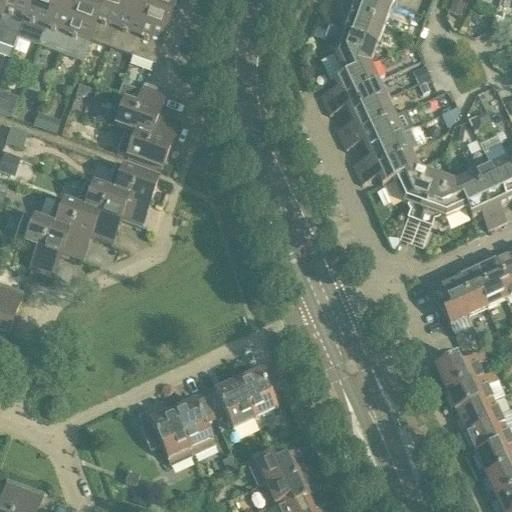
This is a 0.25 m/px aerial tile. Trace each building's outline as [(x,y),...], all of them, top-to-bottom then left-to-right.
[(0,34),(16,40),(31,0),(6,0),(0,18),(0,34)] [(37,47),(54,0),(31,0),(16,40),(37,47)] [(58,55),(77,0),(54,0),(37,47),(58,55)] [(100,7),(99,6),(82,0),(77,0),(58,55),(80,63),(88,43),(87,42),(100,7)] [(108,50),(126,0),(101,0),(99,6),(100,7),(87,42),(88,43),(108,50)] [(129,58),(150,0),(148,0),(126,0),(108,50),(129,58)] [(173,9),(150,0),(129,58),(152,66),(173,9)] [(383,29),(390,9),(366,0),(351,0),(349,6),(334,0),(332,0),(329,9),(383,29)] [(366,0),(390,9),(393,0),(366,0)] [(375,50),(383,29),(329,9),(325,19),(342,26),(338,36),(375,50)] [(369,67),(375,50),(338,36),(328,32),(324,43),(336,48),(332,58),(342,80),(369,67)] [(377,86),(369,67),(342,80),(332,84),(336,92),(320,100),(324,110),(377,86)] [(385,103),(377,86),(324,110),(329,119),(345,112),(348,120),(385,103)] [(154,119),(155,119),(164,95),(142,87),(134,109),(115,102),(106,127),(123,133),(145,141),(154,119)] [(12,106),(0,101),(0,115),(8,118),(12,106)] [(393,121),(385,103),(348,120),(352,128),(336,135),(340,145),(393,121)] [(176,127),(155,119),(154,119),(145,141),(123,133),(114,158),(159,174),(176,127)] [(401,138),(393,121),(340,145),(345,154),(361,147),(365,155),(401,138)] [(12,129),(8,146),(25,150),(28,133),(12,129)] [(409,135),(401,138),(365,155),(369,163),(352,171),(356,180),(409,156),(417,152),(409,135)] [(0,172),(15,178),(21,161),(5,156),(0,171),(0,172)] [(417,172),(409,156),(356,180),(360,189),(377,181),(380,189),(391,184),(417,172)] [(511,175),(506,161),(488,169),(506,206),(511,203),(511,175)] [(19,178),(29,179),(31,164),(20,163),(19,178)] [(113,168),(104,193),(104,194),(124,202),(117,222),(117,223),(138,230),(156,184),(113,168)] [(506,206),(488,169),(471,177),(495,231),(506,226),(498,210),(506,206)] [(418,225),(435,179),(417,172),(391,184),(400,205),(411,209),(407,220),(418,225)] [(495,231),(471,177),(453,185),(465,212),(470,222),(478,218),(486,235),(495,231)] [(465,212),(453,185),(435,179),(418,225),(430,229),(434,218),(445,221),(465,212)] [(104,194),(104,193),(83,185),(75,210),(83,213),(82,214),(94,218),(87,240),(108,247),(117,223),(117,222),(124,202),(104,194)] [(83,213),(75,210),(54,202),(46,226),(53,229),(53,230),(64,234),(57,256),(78,264),(87,240),(94,218),(82,214),(83,213)] [(46,226),(23,217),(13,244),(36,252),(28,273),(48,280),(57,256),(64,234),(53,230),(53,229),(46,226)] [(511,265),(509,260),(494,267),(504,289),(498,291),(505,305),(511,302),(511,265)] [(504,289),(494,267),(484,272),(479,263),(470,267),(475,276),(476,276),(486,297),(480,300),(487,314),(505,305),(498,291),(504,289)] [(476,276),(475,276),(465,281),(461,271),(451,276),(456,285),(457,285),(467,306),(461,309),(468,323),(487,314),(480,300),(486,297),(476,276)] [(457,285),(456,285),(446,290),(442,280),(431,286),(437,298),(441,296),(444,303),(437,306),(448,332),(468,323),(461,309),(467,306),(457,285)] [(22,296),(0,287),(0,340),(4,342),(22,296)] [(434,371),(444,393),(466,383),(469,391),(483,384),(482,382),(476,370),(487,365),(483,355),(471,361),(472,363),(459,368),(456,361),(434,371)] [(249,379),(235,385),(252,422),(275,412),(268,398),(279,393),(267,366),(247,375),(249,379)] [(493,377),(482,382),(483,384),(469,391),(466,383),(444,393),(454,415),(476,405),(480,412),(493,406),(486,392),(497,386),(493,377)] [(252,422),(235,385),(221,392),(219,388),(200,396),(213,423),(223,418),(230,433),(252,422)] [(213,423),(200,396),(183,404),(184,408),(169,415),(190,460),(214,449),(203,427),(213,423)] [(500,421),(493,406),(480,412),(476,405),(454,415),(465,438),(500,421)] [(190,460),(169,415),(156,421),(155,417),(136,426),(148,453),(159,448),(169,470),(190,460)] [(492,442),(506,435),(500,421),(465,438),(475,459),(496,450),(492,442)] [(511,459),(511,447),(506,435),(492,442),(496,450),(475,459),(485,481),(506,471),(503,464),(511,459)] [(270,458),(247,469),(257,490),(265,487),(279,480),(281,486),(305,475),(305,474),(299,462),(309,458),(305,449),(294,454),(295,456),(273,466),(270,458)] [(511,459),(503,464),(506,471),(485,481),(495,503),(511,495),(511,459)] [(315,470),(305,474),(305,475),(281,486),(279,480),(265,487),(274,507),(289,501),(292,508),(315,497),(309,483),(319,479),(315,470)] [(129,473),(127,479),(124,485),(135,489),(140,477),(129,473)] [(35,511),(41,497),(8,485),(0,506),(0,511),(35,511)] [(511,511),(511,495),(495,503),(499,511),(511,511)] [(320,511),(322,511),(315,497),(292,508),(289,501),(274,507),(276,511),(320,511)]
